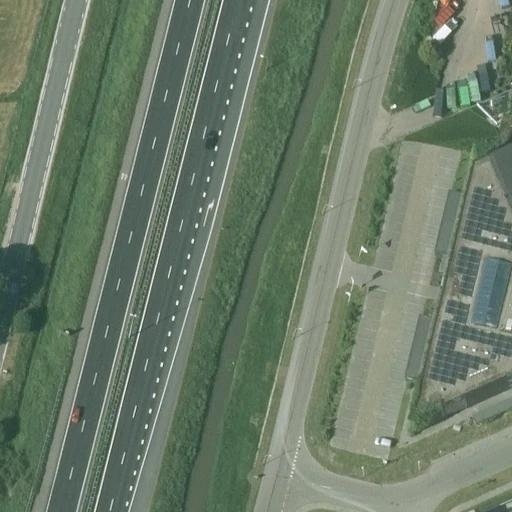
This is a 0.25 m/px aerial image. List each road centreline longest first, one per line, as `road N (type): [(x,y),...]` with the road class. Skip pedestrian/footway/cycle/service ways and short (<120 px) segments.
road 1 (motorway): [(109,511),(237,0)]
road 2 (motorway): [(188,0),(60,511)]
road 3 (tertiary): [(276,477),(395,0)]
road 4 (tertiary): [(79,0),(0,320)]
road 5 (unclassified): [(511,451),(392,505)]
